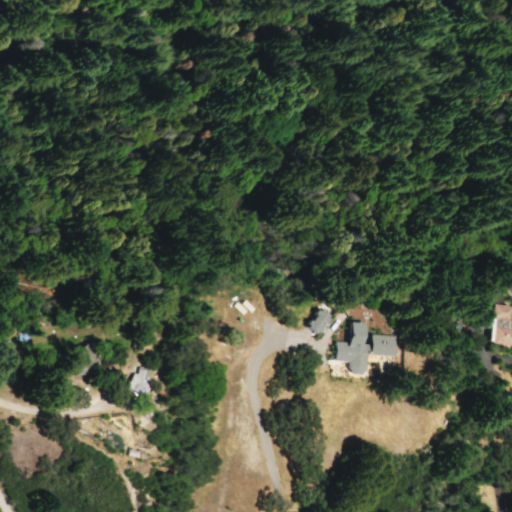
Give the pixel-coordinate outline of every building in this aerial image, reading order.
[(511,302),(511,303),(511,306),(491,303),(486,343),(511,346),(511,302)] [(301,327),(316,337),(328,317),(314,308),(301,327)] [(392,356),(393,336),(368,334),(367,344),(358,344),(360,323),(344,322),(343,342),(330,341),(329,361),(344,362),(343,372),(362,373),(364,355),(392,356)] [(70,377),(97,369),(89,342),(62,350),(70,377)] [(133,374),(125,373),(124,394),(144,395),(146,369),(134,369),(133,374)]
